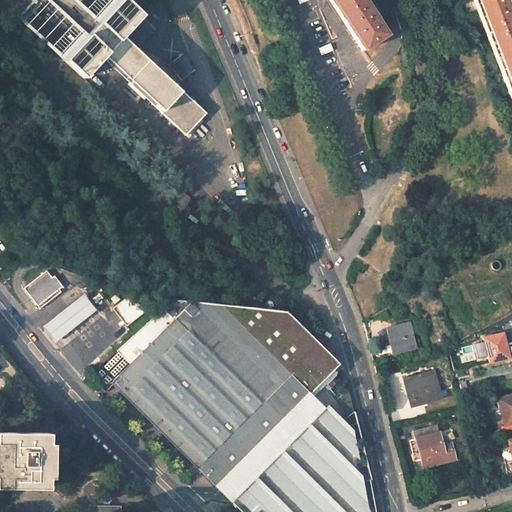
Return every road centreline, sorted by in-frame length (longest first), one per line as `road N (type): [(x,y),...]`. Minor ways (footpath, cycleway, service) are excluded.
road 1 (trunk): [(25,0),(229,182),(511,399)]
road 2 (secondary): [(211,0),(352,334),(394,511)]
road 3 (trunk): [(511,320),(224,118),(99,0)]
road 4 (primary): [(201,511),(73,385),(0,295)]
road 5 (unknown): [(35,315),(16,287),(25,262),(48,253),(82,276)]
